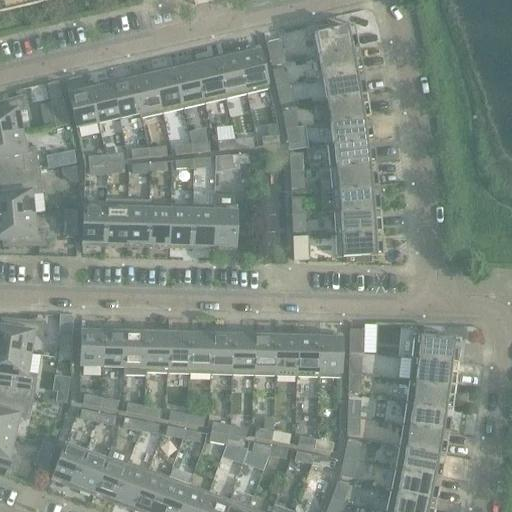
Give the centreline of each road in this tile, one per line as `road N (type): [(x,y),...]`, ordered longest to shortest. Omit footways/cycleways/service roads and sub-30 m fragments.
road 1 (residential): [(0,296),(426,306)]
road 2 (residential): [(0,74),(323,0)]
road 3 (residential): [(383,0),(399,41),(417,152),(426,306)]
road 4 (residential): [(426,306),(483,307),(503,329),(479,511)]
